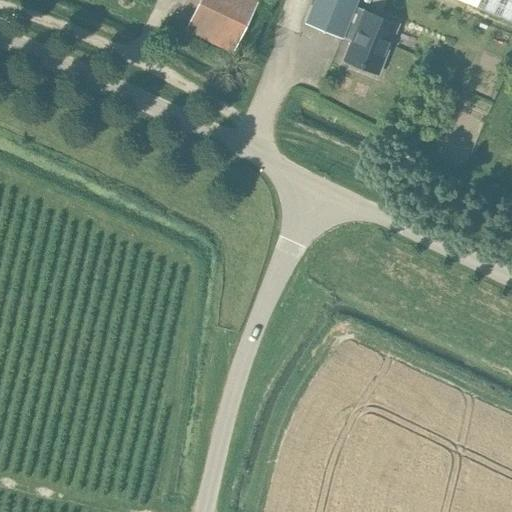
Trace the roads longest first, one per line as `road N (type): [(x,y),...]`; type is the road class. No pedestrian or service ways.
road 1 (unclassified): [(320,187),(0,39)]
road 2 (unclassified): [(203,511),(243,357),(320,187)]
road 3 (unclassified): [(511,280),(320,187)]
road 4 (track): [(0,483),(127,511)]
